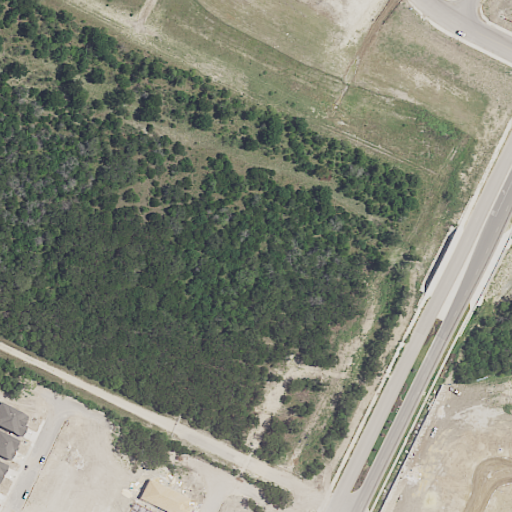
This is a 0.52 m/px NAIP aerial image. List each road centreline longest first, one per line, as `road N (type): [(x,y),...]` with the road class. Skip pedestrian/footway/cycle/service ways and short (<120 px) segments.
road 1 (residential): [(511,165),(348,511)]
road 2 (residential): [(373,511),(511,212)]
road 3 (residential): [(277,374),(118,286),(0,233)]
road 4 (residential): [(16,511),(118,286)]
road 5 (residential): [(277,374),(212,511)]
road 6 (residential): [(352,504),(241,456)]
